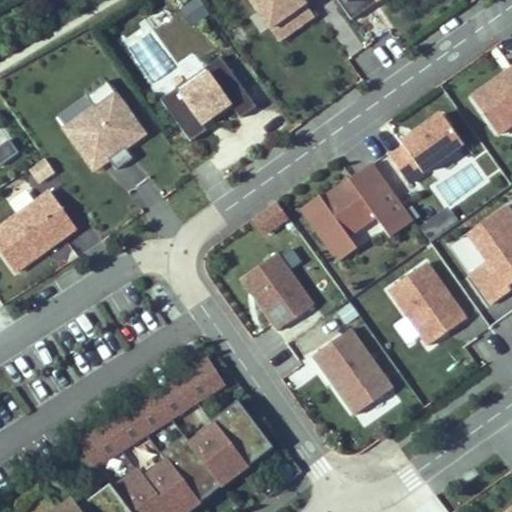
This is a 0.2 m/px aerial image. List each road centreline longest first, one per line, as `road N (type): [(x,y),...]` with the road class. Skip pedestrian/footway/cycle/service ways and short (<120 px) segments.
road 1 (residential): [(182,261),(183,246),(197,232),(511,16)]
road 2 (residential): [(338,497),(189,284),(182,261)]
road 3 (unknown): [(214,320),(0,457)]
road 4 (residential): [(182,261),(138,261),(0,344)]
road 5 (residential): [(338,497),(401,485),(511,409)]
